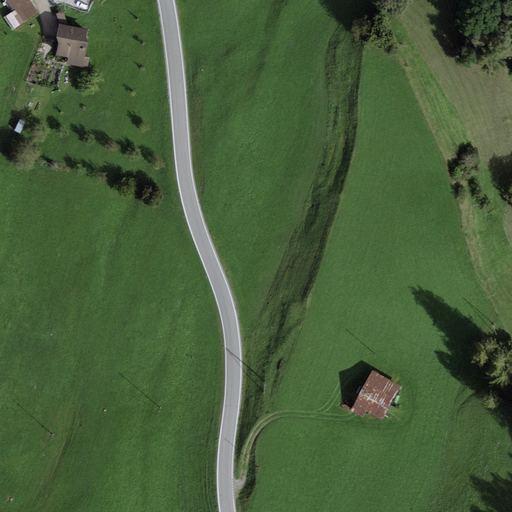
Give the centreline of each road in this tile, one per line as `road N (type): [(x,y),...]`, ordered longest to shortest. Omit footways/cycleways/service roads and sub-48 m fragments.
road 1 (unclassified): [(167,0),(194,215),(230,315),(237,363),(229,511)]
road 2 (track): [(226,487),(244,478),(248,444),(278,415),(351,424)]
